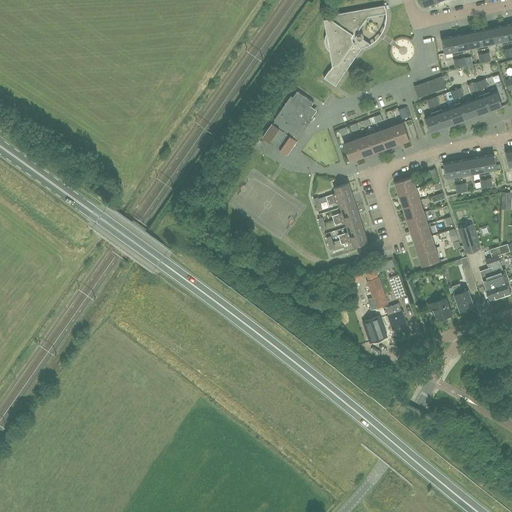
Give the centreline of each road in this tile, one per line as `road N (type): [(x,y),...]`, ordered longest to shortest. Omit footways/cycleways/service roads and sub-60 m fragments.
road 1 (primary): [(476,511),(281,352),(0,145)]
road 2 (track): [(263,0),(81,262)]
road 3 (residential): [(400,252),(372,170),(459,142),(511,135)]
road 4 (unclassified): [(343,511),(470,332)]
road 5 (residential): [(324,111),(424,73),(416,25)]
